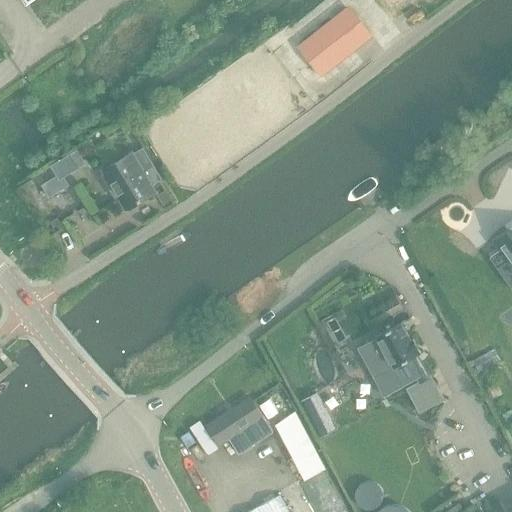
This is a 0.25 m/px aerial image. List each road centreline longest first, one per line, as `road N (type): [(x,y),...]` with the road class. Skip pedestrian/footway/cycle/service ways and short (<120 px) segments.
road 1 (unclassified): [(30,310),(299,127),(458,0)]
road 2 (residential): [(129,432),(511,136)]
road 3 (tertiary): [(129,432),(30,310)]
road 4 (residential): [(26,511),(129,432)]
